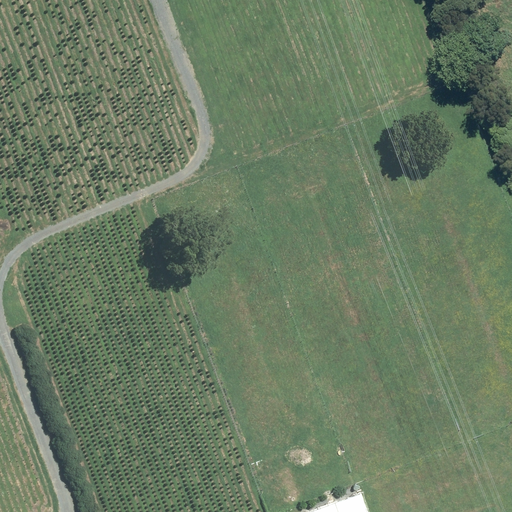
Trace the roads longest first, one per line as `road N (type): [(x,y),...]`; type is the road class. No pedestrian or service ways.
road 1 (track): [(0,281),(28,241),(178,179),(195,163),(203,132)]
road 2 (track): [(71,511),(0,300)]
